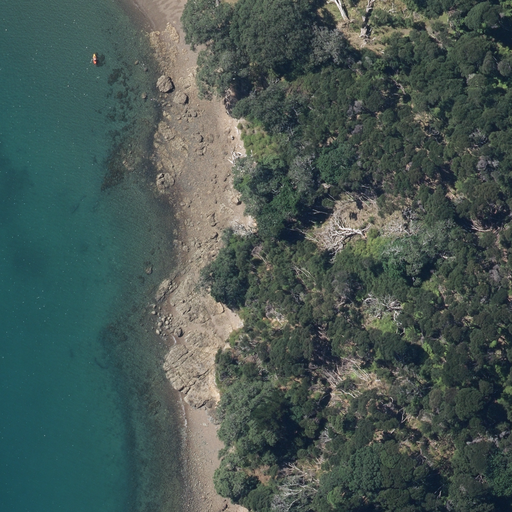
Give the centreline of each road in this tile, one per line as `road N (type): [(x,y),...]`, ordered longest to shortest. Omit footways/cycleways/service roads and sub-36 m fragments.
road 1 (track): [(211,0),(200,79),(211,200),(201,340),(214,511)]
road 2 (track): [(424,0),(425,16),(353,21),(302,0)]
